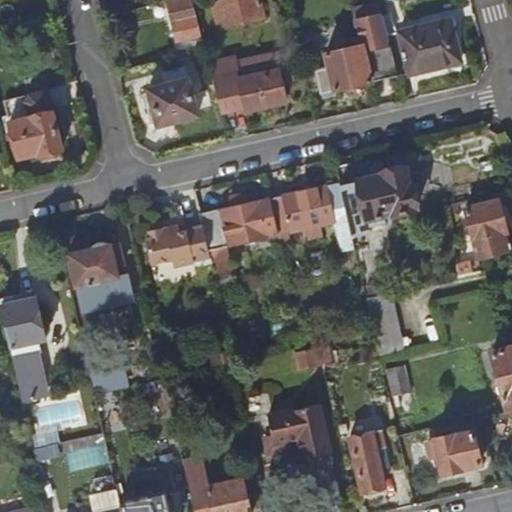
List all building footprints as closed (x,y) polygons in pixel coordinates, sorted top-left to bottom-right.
[(203,35),(193,0),(180,0),(171,3),(170,3),(180,42),(203,35)] [(242,9),(254,6),(252,0),(240,3),(242,9)] [(254,6),(242,9),(234,11),(238,28),(268,20),(264,4),(254,6)] [(391,41),(383,14),(358,21),(364,46),(329,56),(332,69),(319,72),(324,94),(397,76),(388,42),(391,41)] [(452,21),(402,34),(412,76),(462,63),(452,21)] [(242,80),(249,112),(288,103),(281,71),(242,80)] [(150,90),(160,127),(200,116),(191,80),(150,90)] [(9,118),(15,140),(20,160),(41,155),(41,157),(65,151),(50,91),(5,103),(9,118)] [(10,142),(15,140),(9,118),(4,119),(10,142)] [(375,178),(342,185),(352,230),(370,225),(369,220),(393,215),(393,216),(418,210),(412,185),(410,186),(406,169),(385,174),(383,167),(373,169),(375,178)] [(356,250),(352,230),(342,185),(341,184),(271,200),(280,236),(282,246),(291,244),(289,234),(338,222),(340,227),(338,231),(343,253),(356,250)] [(233,208),(249,205),(246,195),(231,198),(233,208)] [(226,248),(280,236),(271,200),(249,205),(233,208),(201,216),(204,227),(210,252),(217,283),(232,279),(226,248)] [(503,235),(508,234),(500,201),(467,209),(479,259),(507,252),(503,235)] [(193,256),(210,252),(204,227),(180,233),(168,236),(166,229),(166,228),(143,234),(151,267),(172,261),(174,268),(194,264),(193,256)] [(178,227),(166,229),(168,236),(180,233),(178,227)] [(70,255),(78,289),(109,282),(114,302),(124,300),(112,246),(70,255)] [(395,293),(372,298),(383,351),(406,346),(395,293)] [(0,300),(2,307),(16,304),(14,297),(0,299),(0,300)] [(46,397),(38,362),(37,355),(40,355),(42,352),(39,341),(46,340),(37,300),(16,304),(2,307),(24,403),(46,397)] [(511,410),(511,347),(492,353),(508,412),(511,410)] [(296,356),(299,372),(320,367),(317,351),(296,356)] [(293,373),(299,372),(296,356),(289,357),(293,373)] [(38,362),(46,397),(52,396),(44,362),(41,361),(38,362)] [(236,366),(219,369),(220,375),(237,371),(236,366)] [(394,397),(414,393),(407,366),(388,370),(394,397)] [(115,376),(92,381),(96,398),(119,393),(115,376)] [(414,393),(394,397),(400,420),(419,415),(414,393)] [(269,417),(273,438),(270,440),(268,443),(268,447),(269,449),(271,451),(273,452),(275,452),(277,452),(279,450),(281,449),(281,447),(282,445),(281,443),(299,439),(303,458),(331,453),(320,406),(269,417)] [(465,467),(481,464),(473,430),(434,440),(442,474),(465,469),(465,467)] [(385,487),(381,471),(378,457),(372,433),(351,438),(364,492),(385,487)] [(35,450),(37,460),(52,457),(49,446),(35,450)] [(378,457),(381,471),(386,470),(383,456),(378,457)] [(202,465),(186,469),(195,511),(250,511),(243,480),(207,488),(202,465)] [(122,509),(122,511),(171,511),(167,491),(120,502),(122,509)] [(93,511),(106,511),(122,509),(120,502),(118,494),(90,501),(93,511)]
